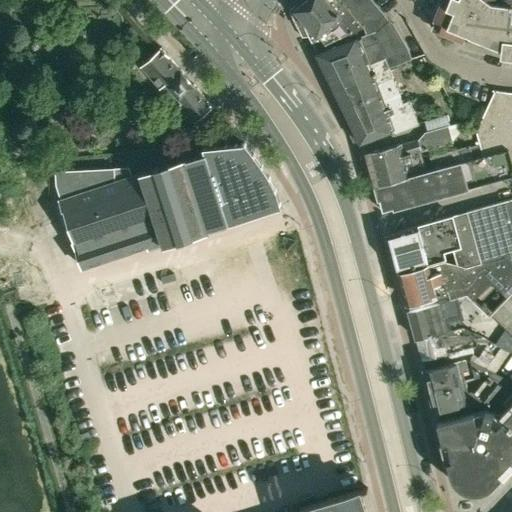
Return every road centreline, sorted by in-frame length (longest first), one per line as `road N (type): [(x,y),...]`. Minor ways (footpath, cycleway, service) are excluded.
road 1 (secondary): [(426,511),(333,170),(273,75),(216,27)]
road 2 (secondary): [(216,27),(236,82),(322,235),(396,511)]
road 3 (residential): [(405,0),(443,60),(511,79)]
